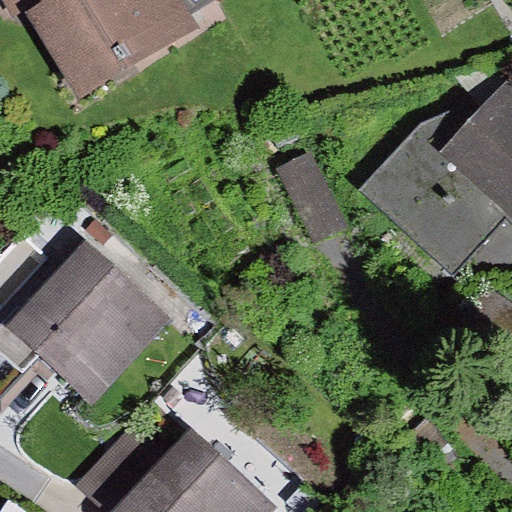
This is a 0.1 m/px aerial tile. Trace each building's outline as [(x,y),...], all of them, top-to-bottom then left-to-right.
[(2,0),(15,19),(24,13),(82,107),(205,31),(185,0),(2,0)] [(511,80),(510,78),(483,107),(472,97),(421,125),(360,192),(454,278),(507,220),(511,224),(511,80)] [(310,154),(276,169),(311,245),(346,229),(310,154)] [(95,220),(86,231),(104,247),(113,236),(95,220)] [(174,321),(87,238),(0,329),(0,351),(23,373),(41,355),(94,405),(174,321)] [(106,511),(115,511),(175,443),(139,413),(76,486),(106,511)] [(115,511),(275,511),(280,507),(190,427),(175,443),(115,511)]
